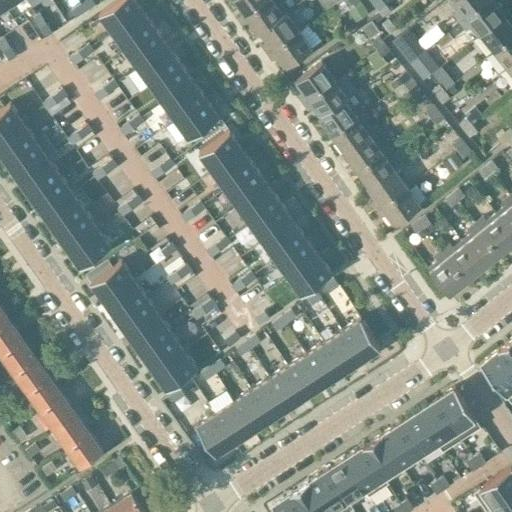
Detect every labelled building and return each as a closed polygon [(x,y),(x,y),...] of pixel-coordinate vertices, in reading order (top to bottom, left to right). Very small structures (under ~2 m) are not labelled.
[(92,0),(85,0),(81,3),(85,10),(95,3),(92,0)] [(136,0),(115,0),(99,12),(112,31),(142,9),(136,0)] [(235,0),(245,14),(264,0),(235,0)] [(286,11),(279,1),(281,0),(264,0),(245,14),(258,31),(286,11)] [(384,2),(381,0),(372,0),(370,2),(376,9),(384,2)] [(458,21),(483,0),(448,0),(456,10),(452,13),(458,21)] [(503,13),(502,12),(492,0),(483,0),(458,21),(465,29),(468,26),(476,36),(479,33),(479,32),(503,13)] [(389,9),(384,2),(376,9),(381,16),(389,9)] [(81,3),(71,10),(75,16),(85,10),(81,3)] [(142,9),(112,31),(124,48),(155,26),(142,9)] [(492,49),(511,33),(511,18),(505,10),(502,12),(503,13),(479,32),(479,33),(492,49)] [(39,11),(32,16),(33,16),(39,26),(46,21),(39,11)] [(266,52),(299,28),(286,11),(258,31),(265,40),(260,44),(266,52)] [(389,19),(383,24),(390,33),(396,29),(389,19)] [(46,21),(39,26),(45,36),(51,32),(52,31),(46,21)] [(155,26),(124,48),(137,66),(168,44),(155,26)] [(284,67),(312,46),(299,28),(266,52),(271,59),(275,56),(284,67)] [(506,66),(511,61),(511,33),(492,49),(506,66)] [(3,35),(0,36),(0,45),(3,49),(9,45),(3,35)] [(384,42),(378,35),(370,41),(375,48),(384,42)] [(389,49),(384,42),(375,48),(381,55),(389,49)] [(88,43),(78,50),(83,56),(92,50),(93,49),(88,43)] [(168,44),(137,66),(150,83),(180,61),(168,44)] [(9,45),(3,49),(9,59),(16,55),(9,45)] [(416,55),(410,48),(402,54),(408,61),(416,55)] [(78,50),(69,56),(73,63),(83,56),(78,50)] [(421,61),(416,55),(408,61),(413,68),(421,61)] [(302,101),(334,78),(321,59),(293,79),(301,90),(296,93),(302,101)] [(180,61),(150,83),(162,101),(193,79),(180,61)] [(398,76),(388,84),(394,91),(403,83),(411,76),(406,70),(398,76)] [(403,83),(394,91),(399,97),(409,90),(417,83),(411,76),(403,83)] [(113,78),(103,85),(108,91),(118,85),(118,84),(113,78)] [(319,116),(347,96),(334,78),(302,101),(308,109),(312,106),(319,116)] [(193,79),(162,101),(175,118),(205,96),(193,79)] [(443,89),(438,82),(430,89),(435,95),(443,89)] [(103,85),(94,92),(99,98),(108,91),(103,85)] [(62,88),(52,94),(57,101),(66,94),(62,88)] [(449,96),(443,89),(435,95),(441,102),(449,96)] [(42,101),(47,108),(47,107),(57,101),(52,94),(42,101)] [(205,96),(175,118),(188,137),(219,115),(205,96)] [(332,134),(364,111),(358,102),(354,105),(347,96),(319,116),(332,134)] [(10,101),(0,108),(0,135),(23,120),(10,101)] [(425,110),(420,114),(425,120),(430,116),(438,110),(433,103),(425,109),(425,110)] [(464,115),(456,122),(462,129),(470,122),(480,114),(474,106),(464,115)] [(444,117),(438,110),(430,116),(436,123),(444,117)] [(373,131),(365,121),(370,118),(364,111),(332,134),(345,152),(373,131)] [(138,113),(129,120),(133,126),(143,120),(138,113)] [(23,120),(0,135),(0,152),(4,159),(35,137),(23,120)] [(129,120),(119,127),(124,133),(133,126),(129,120)] [(475,129),(470,122),(462,129),(467,136),(475,129)] [(87,123),(77,129),(81,136),(91,129),(87,123)] [(67,136),(72,143),(81,136),(77,129),(67,136)] [(229,129),(198,151),(212,170),(242,148),(229,129)] [(357,169),(389,145),(383,137),(379,140),(373,131),(345,152),(357,169)] [(35,137),(4,159),(17,177),(48,155),(35,137)] [(466,144),(460,137),(452,144),(458,150),(466,144)] [(471,151),(466,144),(458,150),(463,157),(471,151)] [(398,167),(391,156),(395,153),(389,145),(357,169),(369,185),(370,186),(395,168),(395,169),(398,167)] [(242,148),(212,170),(224,187),(255,165),(242,148)] [(454,154),(443,162),(450,172),(461,164),(454,154)] [(48,155),(17,177),(29,195),(60,173),(48,155)] [(169,157),(159,163),(164,170),(174,163),(169,156),(169,157)] [(112,158),(102,165),(107,171),(116,164),(112,158)] [(499,168),(492,159),(485,164),(492,174),(499,168)] [(159,163),(150,170),(154,177),(164,170),(159,163)] [(492,174),(485,164),(478,170),(486,179),(492,174)] [(93,171),(92,172),(97,178),(107,171),(102,165),(93,171)] [(255,165),(224,187),(237,205),(268,183),(255,165)] [(407,186),(395,169),(395,168),(370,186),(369,185),(366,188),(374,199),(370,202),(375,209),(407,186)] [(60,173),(29,195),(42,212),(73,190),(60,173)] [(268,183),(237,205),(250,222),(280,200),(268,183)] [(392,225),(421,204),(407,186),(375,209),(381,216),(384,214),(392,225)] [(465,195),(458,186),(451,191),(458,201),(465,195)] [(73,190),(42,212),(54,230),(85,208),(73,190)] [(458,201),(451,191),(444,197),(451,206),(458,201)] [(137,193),(127,200),(132,207),(141,200),(137,193)] [(511,197),(509,194),(501,199),(505,203),(495,212),(511,233),(511,197)] [(118,207),(117,207),(122,214),(123,214),(132,207),(127,200),(118,207)] [(200,200),(190,206),(195,213),(204,206),(200,200)] [(280,200),(250,222),(262,240),(293,218),(280,200)] [(190,206),(181,213),(185,220),(195,213),(190,206)] [(85,208),(54,230),(67,247),(98,226),(85,208)] [(511,242),(511,233),(495,212),(485,219),(482,215),(475,221),(500,252),(511,242)] [(431,222),(424,213),(417,218),(424,228),(431,222)] [(293,218),(262,240),(275,257),(305,235),(293,218)] [(424,228),(417,218),(410,224),(417,233),(424,228)] [(500,252),(475,221),(467,227),(470,231),(461,239),(483,266),(500,252)] [(98,226),(67,247),(80,266),(111,244),(98,226)] [(225,235),(215,242),(220,248),(229,242),(230,241),(225,235)] [(305,235),(275,257),(287,275),(318,253),(305,235)] [(483,266),(461,239),(452,246),(449,242),(441,248),(466,279),(483,266)] [(171,241),(161,248),(166,255),(176,248),(171,241)] [(215,242),(206,248),(210,255),(220,248),(215,242)] [(466,279),(441,248),(433,255),(437,259),(427,266),(449,293),(466,279)] [(318,253),(287,275),(301,293),(331,271),(318,253)] [(121,259),(90,281),(103,299),(134,277),(121,259)] [(186,262),(176,269),(181,276),(191,269),(186,262)] [(167,276),(171,282),(172,282),(181,276),(176,269),(167,276)] [(250,270),(241,277),(245,284),(255,277),(250,270)] [(134,277),(103,299),(116,317),(147,295),(134,277)] [(241,277),(231,284),(236,290),(245,284),(241,277)] [(333,277),(324,284),(328,291),(338,284),(333,277)] [(316,289),(306,296),(311,303),(321,296),(316,289)] [(147,295),(116,317),(128,334),(159,313),(147,295)] [(211,297),(201,304),(206,311),(216,304),(211,297)] [(0,324),(10,317),(0,303),(0,324)] [(192,311),(196,318),(197,317),(206,311),(201,304),(192,311)] [(291,308),(281,315),(286,321),(295,314),(291,308)] [(264,309),(254,316),(259,323),(269,316),(268,315),(264,309)] [(159,313),(128,334),(141,352),(171,330),(159,313)] [(281,315),(271,321),(276,328),(286,321),(281,315)] [(360,316),(341,328),(361,359),(380,347),(360,316)] [(0,352),(23,336),(10,317),(0,324),(0,352)] [(341,328),(323,340),(343,371),(361,359),(341,328)] [(171,330),(141,352),(153,370),(184,348),(171,330)] [(234,330),(225,337),(228,342),(229,344),(239,337),(234,330)] [(255,333),(246,339),(250,346),(260,339),(255,333)] [(511,335),(498,347),(511,364),(511,335)] [(36,355),(23,336),(0,352),(0,353),(13,372),(36,355)] [(246,339),(236,346),(240,353),(250,346),(246,339)] [(323,340),(305,352),(325,383),(343,371),(323,340)] [(511,364),(498,347),(479,362),(511,401),(511,400),(511,364)] [(184,348),(153,370),(166,388),(197,366),(184,348)] [(305,352),(287,364),(307,394),(325,383),(305,352)] [(36,355),(13,372),(20,382),(15,386),(21,394),(26,391),(50,374),(36,355)] [(220,358),(210,364),(215,371),(224,364),(220,358)] [(210,364),(200,371),(205,378),(215,371),(210,364)] [(287,364),(269,375),(289,406),(307,394),(287,364)] [(63,393),(50,374),(26,391),(40,409),(63,393)] [(269,375),(251,387),(271,418),(289,406),(269,375)] [(480,425),(454,385),(435,397),(461,437),(480,425)] [(179,386),(170,393),(174,400),(184,393),(179,386)] [(251,387),(233,399),(252,430),(271,418),(251,387)] [(76,412),(63,393),(40,409),(53,428),(76,412)] [(443,449),(461,437),(435,397),(417,409),(443,449)] [(233,399),(214,411),(234,441),(252,430),(233,399)] [(12,412),(8,406),(1,412),(5,418),(12,412)] [(443,449),(417,409),(399,421),(419,453),(437,442),(442,450),(443,449)] [(214,411),(195,423),(215,454),(234,441),(214,411)] [(90,431),(76,412),(53,428),(66,447),(90,431)] [(419,453),(399,421),(381,432),(401,464),(419,453)] [(28,434),(21,424),(14,429),(21,439),(28,434)] [(103,450),(90,431),(66,447),(80,466),(103,450)] [(401,464),(381,432),(362,444),(387,482),(388,482),(384,476),(401,464)] [(32,454),(41,447),(37,441),(27,448),(32,454)] [(387,482),(362,444),(344,456),(369,494),(387,482)] [(479,465),(485,461),(479,451),(472,455),(479,465)] [(472,470),(479,465),(472,455),(465,460),(472,470)] [(106,476),(125,463),(120,456),(101,468),(106,476)] [(369,494),(344,456),(326,467),(352,507),(353,507),(348,499),(364,488),(368,494),(369,494)] [(48,474),(58,466),(53,459),(43,467),(48,474)] [(492,505),(511,491),(511,466),(511,465),(480,486),(479,486),(492,505)] [(344,511),(352,507),(326,467),(308,479),(329,511),(344,511)] [(443,488),(449,484),(443,474),(436,478),(443,488)] [(96,482),(92,475),(80,482),(85,489),(96,482)] [(436,493),(443,488),(436,478),(429,483),(436,493)] [(329,511),(308,479),(290,491),(303,511),(329,511)] [(131,489),(112,502),(118,511),(145,511),(140,502),(148,497),(140,484),(131,489)] [(78,493),(73,486),(62,493),(67,501),(78,493)] [(303,511),(290,491),(271,503),(276,511),(303,511)] [(497,511),(511,511),(511,491),(492,505),(497,511)] [(406,511),(413,507),(406,497),(400,502),(406,511)] [(49,511),(59,506),(54,498),(43,506),(46,511),(49,511)] [(118,511),(112,502),(95,511),(118,511)] [(396,511),(405,511),(406,511),(400,502),(393,506),(396,511)]
